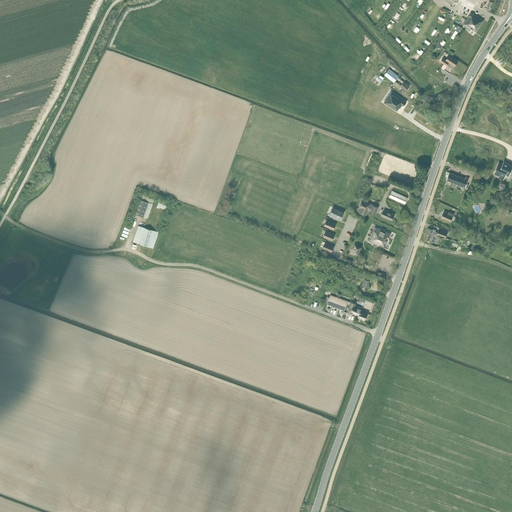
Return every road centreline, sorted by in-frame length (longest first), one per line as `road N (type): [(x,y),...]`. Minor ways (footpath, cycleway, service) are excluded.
road 1 (tertiary): [(314,511),(449,127),(505,23)]
road 2 (track): [(463,0),(455,11),(441,2),(411,46),(395,30),(417,0)]
